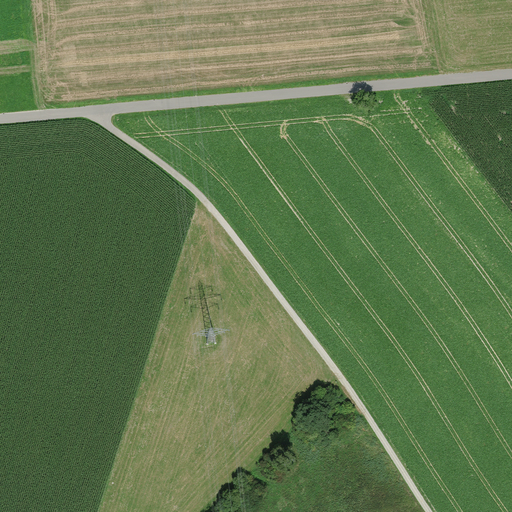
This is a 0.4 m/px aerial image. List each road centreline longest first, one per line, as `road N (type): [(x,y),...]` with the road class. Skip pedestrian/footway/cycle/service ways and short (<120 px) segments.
road 1 (track): [(100,110),(102,120),(219,216),(337,371),(430,511)]
road 2 (track): [(100,110),(511,73)]
